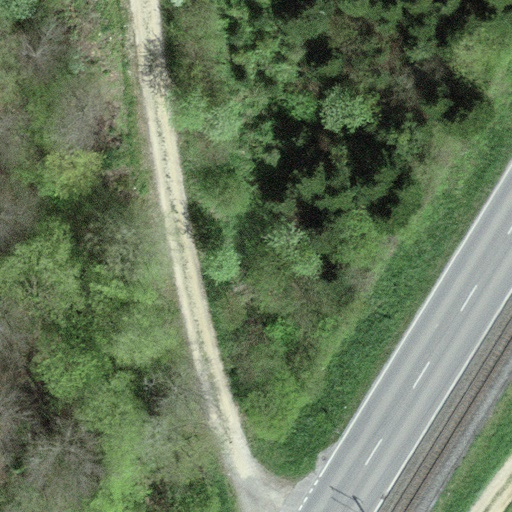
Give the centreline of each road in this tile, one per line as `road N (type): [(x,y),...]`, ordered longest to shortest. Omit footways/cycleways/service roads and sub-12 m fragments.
road 1 (track): [(253,511),(204,341),(156,83),(152,0)]
road 2 (secondary): [(329,511),(511,219)]
